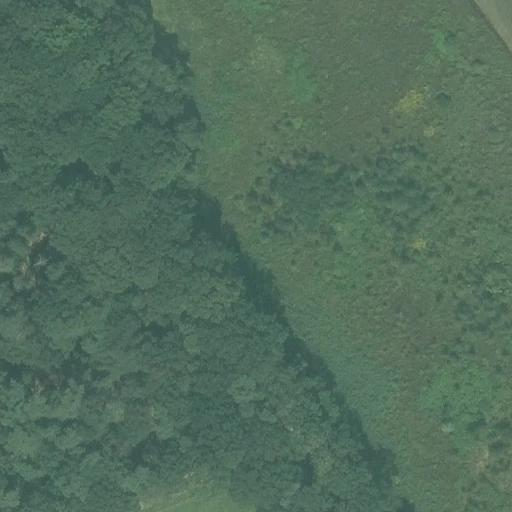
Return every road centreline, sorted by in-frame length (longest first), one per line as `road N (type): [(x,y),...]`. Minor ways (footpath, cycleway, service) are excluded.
road 1 (track): [(301,447),(0,35)]
road 2 (unclassified): [(104,511),(280,446),(301,447),(326,466),(359,511)]
